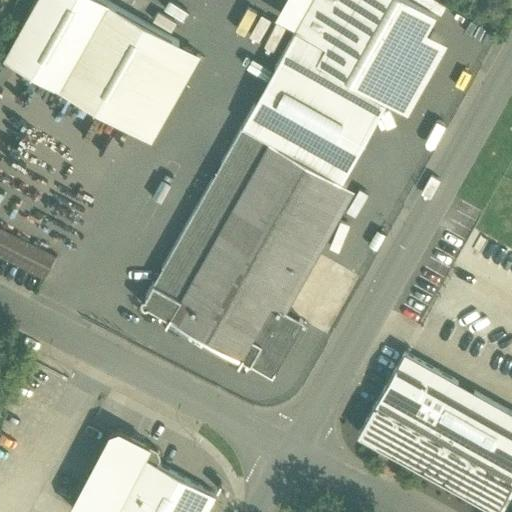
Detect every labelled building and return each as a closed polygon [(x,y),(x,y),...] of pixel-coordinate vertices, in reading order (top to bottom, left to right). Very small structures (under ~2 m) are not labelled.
[(200,52),(106,0),(35,0),(4,57),(152,139),(200,52)] [(312,0),(243,124),(342,179),(386,100),(408,112),(447,41),(427,30),(436,13),(412,0),(312,0)] [(342,179),(243,124),(146,296),(143,297),(141,299),(142,304),(145,306),(148,305),(272,376),(275,371),(303,321),(285,311),(355,187),(342,179)] [(57,257),(0,227),(0,254),(46,278),(57,257)] [(510,411),(405,352),(375,405),(480,465),(510,411)] [(511,482),(480,465),(375,405),(359,433),(390,451),(389,453),(403,461),(405,459),(499,511),(511,489),(511,482)] [(511,412),(510,411),(480,465),(511,482),(511,412)] [(111,432),(73,503),(76,511),(113,511),(144,455),(158,463),(161,458),(158,449),(120,429),(111,432)] [(113,511),(205,511),(215,494),(158,463),(144,455),(113,511)]
